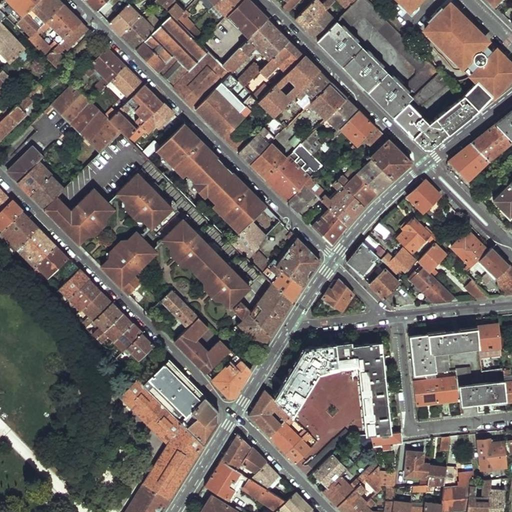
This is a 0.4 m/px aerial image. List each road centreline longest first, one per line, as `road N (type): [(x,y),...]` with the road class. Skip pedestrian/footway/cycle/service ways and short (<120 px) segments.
road 1 (residential): [(334,260),(77,0)]
road 2 (residential): [(0,174),(235,414)]
road 3 (unknown): [(116,159),(135,159),(252,271),(309,234)]
road 4 (residential): [(263,0),(426,163)]
road 5 (residential): [(511,417),(410,423),(397,315)]
road 6 (residential): [(328,511),(235,414)]
road 7 (residential): [(334,260),(426,163)]
